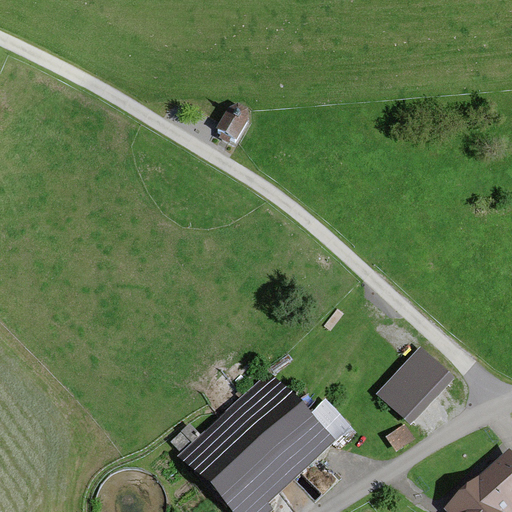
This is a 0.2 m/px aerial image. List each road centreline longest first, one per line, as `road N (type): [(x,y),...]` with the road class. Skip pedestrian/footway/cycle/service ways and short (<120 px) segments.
road 1 (unclassified): [(501,412),(436,334),(282,207),(119,96),(0,42)]
road 2 (unclassified): [(501,412),(334,511)]
